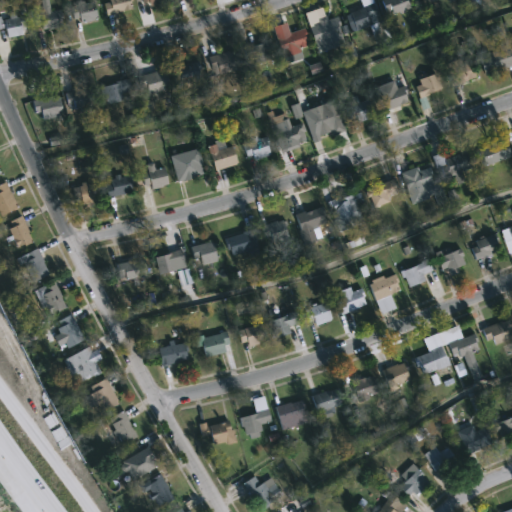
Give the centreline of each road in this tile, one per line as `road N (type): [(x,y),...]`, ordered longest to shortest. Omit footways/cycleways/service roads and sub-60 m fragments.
road 1 (residential): [(0,81),(73,242),(221,511)]
road 2 (residential): [(511,104),(313,176),(73,242)]
road 3 (residential): [(511,284),(294,368),(157,401)]
road 4 (residential): [(286,0),(0,74)]
road 5 (motorway): [(95,511),(0,385)]
